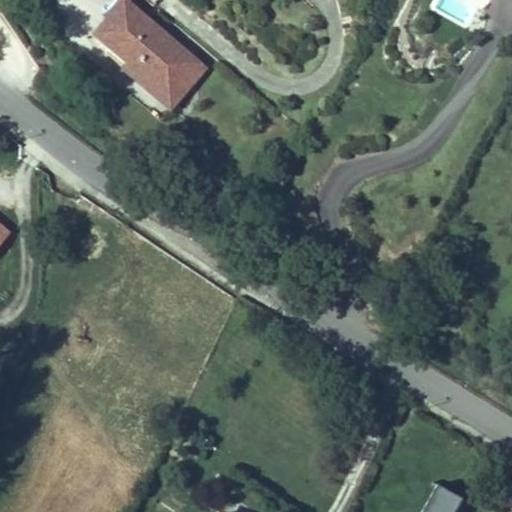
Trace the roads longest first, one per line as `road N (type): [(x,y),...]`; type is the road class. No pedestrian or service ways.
road 1 (tertiary): [(511,432),(208,247),(0,95)]
road 2 (unknown): [(349,335),(337,254),(342,211),(363,191),(425,167),(468,137),(511,59)]
road 3 (unknown): [(8,333),(0,62)]
road 4 (unknown): [(396,363),(328,511)]
